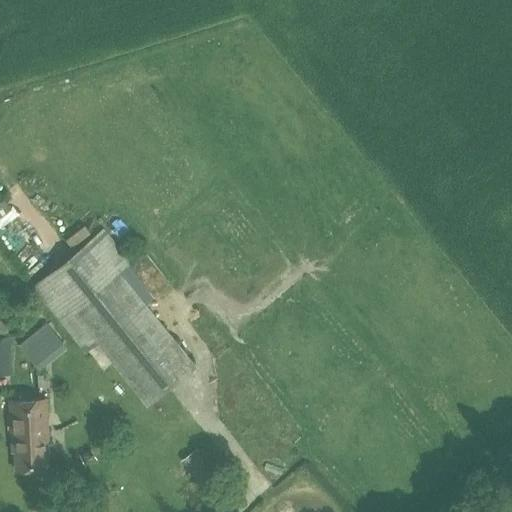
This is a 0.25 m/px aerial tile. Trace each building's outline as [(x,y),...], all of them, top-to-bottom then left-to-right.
[(193,366),(119,274),(132,264),(104,229),(32,285),(86,353),(100,341),(149,402),(193,366)] [(37,246),(26,253),(35,267),(46,261),(37,246)] [(0,373),(12,374),(12,336),(7,337),(8,311),(0,310),(0,373)] [(15,451),(16,469),(47,468),(46,442),(48,442),(46,398),(10,400),(11,434),(12,451),(15,451)] [(86,463),(96,457),(90,447),(81,453),(86,463)] [(182,460),(202,486),(218,475),(198,448),(182,460)]
